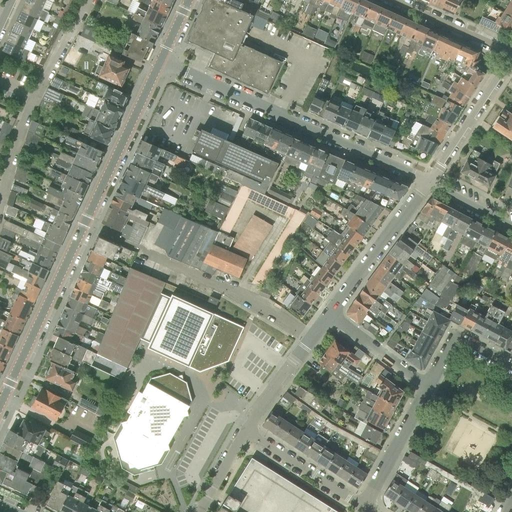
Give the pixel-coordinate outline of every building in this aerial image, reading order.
[(48,13),(49,12),(53,3),(52,3),(46,0),(25,0),(25,2),(48,13)] [(98,0),(96,5),(103,9),(106,2),(107,1),(111,3),(112,0),(98,0)] [(138,0),(137,3),(140,4),(167,16),(171,7),(154,0),(138,0)] [(190,40),(208,48),(218,53),(211,66),(266,91),(277,66),(281,68),(286,59),(245,41),(241,39),(249,21),(250,21),(252,16),(253,16),(214,0),(207,0),(196,27),(190,40)] [(214,0),(253,16),(252,16),(254,17),(255,15),(258,9),(235,0),(214,0)] [(324,14),(325,11),(329,0),(316,0),(314,6),(313,8),(315,10),(324,14)] [(343,0),(329,0),(325,11),(331,14),(336,16),(343,0)] [(359,0),(343,0),(336,16),(347,21),(351,13),(353,14),(359,0)] [(359,17),(355,25),(354,25),(351,32),(357,34),(360,27),(371,4),(362,0),(359,0),(353,14),(359,17)] [(429,0),(428,3),(441,9),(445,0),(429,0)] [(445,0),(441,9),(454,15),(460,0),(445,0)] [(142,24),(160,31),(167,16),(140,4),(137,3),(132,1),(128,11),(135,14),(144,19),(142,24)] [(38,20),(38,19),(44,22),(48,13),(25,2),(20,12),(38,20)] [(308,15),(310,16),(313,8),(314,6),(309,4),(304,13),(308,15)] [(366,30),(367,28),(372,30),(381,8),(371,4),(360,27),(366,30)] [(372,30),(378,33),(384,36),(387,29),(386,29),(392,13),(381,8),(372,30)] [(255,15),(268,21),(270,15),(259,11),(259,10),(258,9),(255,15)] [(16,22),(33,30),(38,20),(20,12),(16,22)] [(388,46),(391,41),(395,33),(400,35),(407,20),(392,13),(386,29),(387,29),(389,30),(386,38),(385,38),(383,44),(388,46)] [(497,25),(511,35),(511,34),(511,18),(505,13),(501,19),(499,18),(495,23),(498,24),(497,25)] [(135,14),(134,15),(130,23),(125,21),(122,28),(131,33),(154,44),(160,31),(142,24),(144,19),(135,14)] [(407,48),(418,25),(407,20),(400,35),(406,38),(402,46),(407,48)] [(16,22),(13,28),(11,31),(28,39),(33,30),(16,22)] [(81,36),(94,42),(99,32),(85,25),(81,36)] [(407,48),(408,48),(406,52),(410,54),(411,54),(413,51),(418,53),(428,30),(418,25),(407,48)] [(316,37),(325,41),(329,33),(319,29),(316,37)] [(451,40),(440,35),(428,30),(418,53),(418,54),(423,56),(427,48),(438,53),(437,56),(442,59),(451,40)] [(28,39),(11,31),(7,41),(24,49),(28,39)] [(149,53),(154,44),(131,33),(131,34),(127,43),(149,53)] [(442,59),(447,61),(448,59),(454,61),(462,45),(451,40),(442,59)] [(2,51),(24,61),(29,52),(24,50),(24,49),(7,41),(2,51)] [(143,59),(146,60),(149,53),(127,43),(126,43),(126,44),(127,44),(123,54),(141,63),(143,59)] [(453,64),(453,65),(461,69),(470,49),(462,45),(454,61),(455,61),(453,64)] [(349,58),(352,60),(353,60),(356,52),(350,49),(347,57),(349,58)] [(476,59),(479,52),(470,49),(461,69),(465,71),(468,66),(470,67),(473,63),(478,65),(480,60),(476,59)] [(360,60),(370,65),(373,58),(362,54),(360,60)] [(125,80),(124,78),(128,70),(121,67),(123,63),(109,56),(104,68),(100,67),(98,68),(96,73),(97,75),(100,76),(100,77),(121,86),(122,84),(124,83),(125,80)] [(476,88),(485,74),(480,71),(481,68),(478,65),(473,63),(470,67),(468,66),(465,71),(460,78),(461,78),(476,88)] [(444,82),(448,75),(443,72),(439,79),(444,82)] [(421,80),(409,74),(406,80),(419,85),(421,80)] [(362,85),(365,79),(358,76),(356,82),(362,85)] [(63,82),(54,77),(49,85),(58,91),(60,88),(63,82)] [(470,98),(476,88),(461,78),(458,84),(454,82),(451,86),(470,98)] [(319,98),(323,90),(327,81),(322,79),(315,93),(307,112),(320,117),(327,102),(324,100),(319,98)] [(428,89),(430,84),(423,81),(421,86),(428,89)] [(66,91),(69,86),(63,82),(60,88),(66,91)] [(123,109),(127,100),(125,99),(127,95),(98,82),(95,88),(99,90),(96,96),(123,109)] [(442,86),(448,91),(451,93),(448,98),(444,95),(442,98),(447,101),(463,108),(470,98),(451,86),(449,85),(445,82),(442,86)] [(416,95),(419,89),(413,87),(411,93),(416,95)] [(48,88),(42,99),(62,107),(64,102),(61,101),(63,95),(48,88)] [(372,99),(374,93),(363,88),(361,94),(372,99)] [(118,120),(123,109),(96,96),(91,94),(86,105),(94,109),(94,108),(118,120)] [(442,109),(458,116),(463,108),(447,101),(442,98),(441,99),(438,98),(434,96),(431,103),(442,108),(442,109)] [(334,105),(327,102),(320,117),(331,122),(339,106),(334,104),(334,105)] [(340,106),(339,106),(331,122),(344,128),(354,107),(342,102),(340,106)] [(452,125),(458,116),(442,109),(442,108),(431,103),(431,104),(428,102),(423,113),(429,115),(430,115),(452,125)] [(355,132),(366,109),(361,107),(361,108),(355,105),(354,107),(344,128),(355,132)] [(94,109),(89,119),(114,130),(118,120),(94,108),(94,109)] [(377,114),(371,112),(366,110),(366,109),(355,132),(367,138),(377,114)] [(499,118),(493,127),(511,140),(511,114),(511,115),(505,111),(500,118),(499,118)] [(378,113),(378,115),(377,114),(367,138),(377,142),(388,118),(378,113)] [(429,115),(425,122),(423,125),(445,135),(452,125),(430,115),(429,115)] [(377,142),(388,147),(399,122),(388,118),(377,142)] [(83,134),(107,145),(114,130),(89,119),(83,134)] [(250,119),(249,120),(239,143),(250,147),(260,123),(250,119)] [(33,135),(33,134),(38,123),(32,121),(28,132),(33,135)] [(2,129),(7,131),(10,133),(13,126),(9,124),(5,122),(2,129)] [(250,147),(255,149),(254,150),(260,152),(261,152),(264,146),(271,128),(260,123),(250,147)] [(438,145),(445,135),(423,125),(421,129),(416,135),(424,138),(424,139),(438,145)] [(79,131),(70,127),(67,134),(76,138),(79,131)] [(273,154),(282,133),(271,128),(264,146),(270,148),(268,152),(273,154)] [(232,144),(202,130),(192,152),(261,182),(261,184),(252,180),(248,188),(263,194),(277,164),(232,144)] [(282,161),(292,137),(282,133),(273,154),(272,157),(282,161)] [(401,143),(431,156),(438,145),(424,139),(424,138),(416,135),(415,135),(413,141),(407,138),(404,137),(401,143)] [(77,154),(98,163),(103,152),(86,144),(82,142),(81,142),(77,140),(69,136),(65,143),(79,150),(77,154)] [(303,142),(292,137),(282,161),(293,166),(303,142)] [(471,150),(476,142),(472,139),(467,147),(471,150)] [(176,156),(141,140),(135,152),(164,165),(167,159),(173,162),(176,156)] [(304,171),(314,147),(303,142),(293,166),(297,168),(304,171)] [(35,148),(25,144),(21,155),(21,156),(35,160),(39,150),(35,148)] [(310,175),(313,176),(317,178),(327,153),(314,147),(304,171),(305,171),(311,173),(310,175)] [(480,154),(474,150),(462,172),(476,179),(484,162),(477,158),(480,154)] [(58,159),(93,174),(98,163),(77,154),(70,151),(68,156),(61,153),(58,159)] [(165,166),(164,165),(135,152),(130,164),(158,177),(161,172),(162,172),(165,166)] [(333,185),(333,184),(334,185),(345,160),(327,153),(317,178),(327,182),(331,184),(330,184),(333,185)] [(221,167),(207,161),(206,164),(191,157),(189,161),(218,174),(221,167)] [(88,185),(93,174),(58,159),(53,170),(88,185)] [(356,165),(345,160),(334,185),(342,188),(346,183),(345,182),(356,165)] [(476,179),(489,186),(500,164),(494,161),(491,165),(484,162),(476,179)] [(156,183),(158,177),(130,164),(124,176),(152,188),(154,182),(156,183)] [(352,193),(367,170),(356,165),(345,182),(346,183),(351,186),(347,191),(352,193)] [(64,188),(83,196),(88,185),(53,170),(51,169),(49,174),(57,178),(54,183),(64,188)] [(367,189),(376,174),(367,170),(352,193),(351,194),(355,196),(356,195),(357,195),(363,187),(367,189)] [(16,173),(13,178),(25,183),(27,178),(16,173)] [(393,181),(376,174),(367,189),(376,192),(369,201),(376,204),(382,195),(384,195),(393,181)] [(177,200),(164,194),(152,188),(124,176),(118,189),(146,201),(149,194),(161,200),(174,206),(177,200)] [(327,182),(317,178),(313,176),(310,183),(316,185),(317,183),(324,187),(327,182)] [(243,177),(240,184),(248,188),(252,180),(243,177)] [(376,204),(384,208),(392,211),(408,190),(407,187),(393,181),(384,195),(382,195),(376,204)] [(219,190),(223,191),(234,196),(235,197),(238,192),(221,184),(219,190)] [(26,196),(28,190),(14,185),(4,213),(16,217),(19,209),(13,207),(18,193),(26,196)] [(49,194),(78,207),(83,196),(64,188),(63,191),(50,185),(47,193),(49,194)] [(267,193),(277,198),(281,191),(271,186),(267,193)] [(304,192),(310,196),(313,190),(307,187),(304,192)] [(114,197),(132,205),(135,199),(136,201),(138,205),(150,210),(152,204),(146,201),(118,189),(114,197)] [(234,196),(223,191),(218,203),(229,208),(234,196)] [(281,191),(277,198),(289,203),(292,197),(281,191)] [(73,218),(78,207),(49,194),(46,200),(56,205),(54,209),(73,218)] [(384,208),(376,204),(369,201),(357,195),(356,195),(355,196),(354,199),(362,206),(361,207),(377,218),(384,208)] [(130,210),(132,205),(114,197),(110,205),(137,217),(145,221),(147,215),(135,210),(132,212),(130,210)] [(414,221),(422,227),(424,229),(426,225),(431,227),(433,224),(439,227),(441,223),(440,222),(448,207),(434,200),(433,199),(431,200),(414,221)] [(40,212),(43,205),(32,200),(29,207),(40,212)] [(211,214),(223,220),(229,208),(216,203),(211,214)] [(110,205),(106,214),(124,223),(126,218),(135,222),(137,217),(110,205)] [(350,205),(346,210),(354,215),(370,227),(377,218),(361,207),(358,211),(350,205)] [(323,211),(314,206),(309,215),(317,220),(323,211)] [(446,239),(460,213),(448,207),(440,222),(441,223),(447,225),(441,236),(446,239)] [(73,218),(54,209),(53,209),(46,222),(66,232),(73,218)] [(182,217),(163,209),(161,214),(159,217),(156,223),(164,226),(154,245),(164,250),(182,217)] [(350,221),(347,225),(347,226),(362,237),(363,235),(365,235),(367,233),(367,231),(370,227),(354,215),(346,210),(343,209),(340,214),(350,221)] [(447,251),(452,241),(457,232),(463,235),(471,219),(460,213),(446,239),(447,239),(445,242),(442,249),(447,251)] [(102,224),(103,224),(120,232),(124,223),(106,214),(102,224)] [(251,214),(234,250),(250,258),(252,253),(257,255),(272,223),(251,214)] [(33,230),(28,228),(30,224),(7,215),(5,220),(33,231),(33,230)] [(120,236),(139,245),(149,223),(145,221),(137,217),(135,222),(132,227),(126,224),(120,236)] [(182,217),(164,250),(168,257),(180,262),(200,225),(182,217)] [(52,242),(60,246),(66,232),(46,222),(38,218),(34,226),(36,228),(46,233),(54,237),(52,242)] [(484,226),(471,219),(463,235),(459,243),(472,249),(476,242),(475,242),(484,226)] [(29,231),(14,225),(5,221),(2,228),(15,234),(21,236),(26,238),(28,232),(29,231)] [(425,252),(426,252),(427,249),(419,243),(421,239),(418,237),(419,234),(414,231),(416,226),(413,223),(404,235),(425,252)] [(218,233),(200,225),(180,262),(199,270),(218,233)] [(355,247),(362,237),(347,226),(340,235),(355,247)] [(483,253),(494,232),(484,226),(475,242),(476,242),(480,244),(477,250),(483,253)] [(0,234),(12,240),(15,234),(2,228),(0,233),(0,234)] [(326,239),(330,242),(337,247),(336,248),(348,256),(355,247),(340,235),(333,230),(326,239)] [(34,233),(33,234),(28,232),(26,238),(57,252),(60,246),(52,242),(54,237),(46,233),(44,238),(34,233)] [(483,253),(483,254),(496,260),(498,255),(500,256),(509,239),(494,232),(483,253)] [(199,270),(213,276),(217,269),(239,278),(247,260),(227,251),(232,239),(218,233),(199,270)] [(107,257),(114,261),(118,251),(129,256),(132,251),(98,235),(91,252),(106,259),(107,257)] [(422,257),(425,252),(404,235),(396,245),(409,255),(412,250),(422,257)] [(37,254),(53,261),(57,252),(26,238),(21,236),(19,242),(38,251),(37,254)] [(0,237),(0,248),(9,252),(14,243),(0,237)] [(500,256),(501,256),(495,269),(502,273),(511,253),(511,240),(509,239),(500,256)] [(337,247),(330,242),(323,251),(323,252),(341,266),(348,256),(336,248),(337,247)] [(419,270),(413,266),(409,263),(405,260),(409,255),(396,245),(389,255),(415,275),(419,270)] [(12,257),(0,251),(0,259),(9,263),(12,257)] [(35,257),(25,253),(20,251),(18,256),(22,258),(48,270),(53,261),(37,254),(35,257)] [(323,252),(323,251),(322,251),(315,261),(322,266),(322,267),(327,271),(325,272),(332,277),(341,266),(323,252)] [(118,275),(121,268),(111,263),(110,265),(104,262),(106,259),(91,252),(87,261),(118,275)] [(424,259),(429,262),(433,257),(428,253),(424,259)] [(511,253),(502,273),(499,280),(506,283),(511,271),(511,270),(511,267),(511,253)] [(472,254),(462,272),(471,277),(481,258),(472,254)] [(393,275),(400,280),(405,274),(412,279),(415,275),(389,255),(381,266),(393,275)] [(25,266),(23,270),(44,279),(48,270),(22,258),(20,264),(25,266)] [(6,270),(9,263),(0,259),(0,266),(1,267),(6,270)] [(87,261),(82,270),(122,289),(126,279),(118,275),(87,261)] [(292,275),(297,265),(293,263),(288,274),(292,275)] [(455,274),(443,265),(429,284),(428,285),(425,289),(419,298),(415,303),(421,305),(420,306),(427,309),(433,312),(445,318),(449,310),(446,309),(450,303),(459,286),(453,283),(449,282),(455,274)] [(15,266),(12,272),(15,273),(13,277),(20,280),(24,282),(24,281),(40,289),(45,280),(44,279),(23,270),(20,269),(20,268),(15,266)] [(403,293),(397,289),(388,282),(393,275),(381,266),(372,277),(400,298),(403,293)] [(322,267),(321,269),(313,278),(325,287),(332,277),(325,272),(327,271),(322,267)] [(166,283),(154,278),(130,268),(126,279),(122,289),(120,293),(118,297),(115,306),(109,320),(107,325),(102,339),(100,344),(95,354),(127,368),(140,339),(161,293),(166,283)] [(106,288),(106,287),(120,293),(122,289),(82,270),(78,279),(95,287),(96,284),(106,288)] [(385,301),(388,296),(396,302),(400,298),(372,277),(365,286),(385,301)] [(313,278),(311,281),(307,279),(303,285),(303,284),(302,285),(318,297),(325,287),(313,278)] [(94,290),(95,287),(78,279),(74,288),(101,301),(101,300),(103,295),(94,290)] [(20,280),(16,288),(14,293),(34,302),(40,289),(24,281),(24,282),(20,280)] [(480,294),(483,288),(469,281),(466,286),(480,294)] [(495,288),(492,287),(486,284),(483,291),(491,295),(495,288)] [(296,294),(296,295),(311,306),(318,297),(302,285),(296,294)] [(380,311),(386,315),(389,311),(382,305),(385,301),(365,286),(359,295),(380,311)] [(465,289),(459,286),(450,303),(455,306),(465,289)] [(70,298),(87,306),(88,302),(98,307),(98,306),(106,309),(109,303),(101,300),(101,301),(74,288),(70,298)] [(272,292),(261,288),(258,294),(269,299),(272,292)] [(12,298),(16,300),(10,314),(25,321),(34,302),(14,293),(14,294),(12,298)] [(147,348),(200,372),(220,364),(229,344),(235,347),(244,328),(172,295),(171,298),(161,293),(140,339),(150,344),(147,348)] [(110,304),(115,306),(118,297),(114,295),(110,304)] [(296,295),(288,305),(303,316),(311,306),(296,295)] [(352,305),(364,314),(368,310),(376,316),(380,311),(359,295),(352,305)] [(217,305),(219,300),(210,297),(208,301),(217,305)] [(85,308),(87,306),(70,298),(65,307),(92,319),(95,312),(85,308)] [(485,318),(484,318),(479,315),(470,331),(476,334),(478,334),(482,337),(500,302),(494,299),(491,305),(492,305),(485,318)] [(498,326),(504,313),(508,306),(500,302),(482,337),(488,340),(489,342),(494,344),(502,328),(498,326)] [(371,319),(364,314),(352,305),(346,313),(347,315),(373,335),(376,331),(368,324),(371,319)] [(470,331),(479,315),(473,312),(475,307),(471,305),(467,312),(467,311),(459,326),(470,331)] [(452,312),(448,320),(450,321),(459,326),(467,311),(456,306),(452,312)] [(65,307),(61,316),(78,324),(80,321),(89,325),(89,324),(92,326),(94,320),(92,319),(65,307)] [(444,331),(450,321),(448,320),(445,318),(433,312),(427,309),(425,312),(425,313),(422,319),(444,331)] [(18,336),(25,321),(10,314),(9,315),(6,322),(0,319),(0,328),(2,329),(18,336)] [(90,332),(86,331),(77,327),(78,324),(61,316),(57,325),(83,338),(84,337),(87,338),(90,332)] [(439,341),(444,331),(422,319),(419,325),(424,328),(422,332),(439,341)] [(511,322),(508,331),(502,328),(494,344),(500,348),(503,348),(504,348),(509,339),(511,334),(511,322)] [(53,334),(58,337),(70,342),(71,339),(81,343),(83,338),(57,325),(53,334)] [(2,329),(0,328),(0,334),(0,344),(12,350),(18,336),(2,329)] [(434,351),(439,341),(422,332),(420,336),(415,333),(412,339),(434,351)] [(398,335),(395,334),(390,340),(397,344),(399,339),(398,335)] [(68,348),(71,343),(70,342),(58,337),(56,342),(68,348)] [(428,361),(434,351),(412,339),(408,345),(413,348),(411,352),(428,361)] [(387,345),(393,350),(396,344),(397,344),(390,340),(387,345)] [(95,354),(100,344),(94,341),(93,341),(91,347),(89,351),(95,354)] [(89,351),(71,343),(68,348),(56,342),(53,348),(77,359),(90,365),(95,354),(89,351)] [(328,348),(326,350),(326,352),(325,354),(339,364),(347,369),(348,369),(351,363),(355,366),(360,360),(336,342),(333,343),(330,347),(328,348)] [(0,361),(6,364),(12,350),(0,344),(0,361)] [(77,359),(53,348),(49,357),(51,358),(50,361),(53,363),(71,371),(77,359)] [(407,354),(402,351),(400,355),(421,371),(424,370),(428,361),(411,352),(409,351),(407,354)] [(334,368),(345,377),(356,385),(362,376),(354,372),(348,369),(347,369),(339,364),(325,354),(322,357),(321,358),(319,361),(319,362),(318,363),(330,373),(334,368)] [(71,371),(53,363),(49,371),(48,370),(46,371),(45,374),(45,377),(47,377),(46,378),(53,382),(53,383),(57,386),(58,384),(72,390),(79,374),(71,371)] [(122,379),(126,369),(115,363),(110,374),(122,380),(122,379)] [(128,463),(130,468),(135,467),(138,468),(153,464),(157,463),(164,451),(169,450),(168,444),(183,417),(188,416),(187,410),(192,402),(186,383),(183,381),(182,376),(177,377),(170,373),(151,378),(143,394),(139,392),(128,412),(131,414),(127,420),(127,421),(122,422),(123,428),(117,440),(122,459),(128,463)] [(402,391),(380,375),(376,382),(381,386),(379,387),(383,390),(379,397),(379,398),(395,407),(396,405),(398,405),(400,402),(399,400),(402,394),(402,391)] [(67,401),(42,387),(36,398),(34,396),(29,406),(33,408),(33,407),(56,420),(67,401)] [(328,403),(300,387),(295,394),(320,413),(328,403)] [(287,392),(283,397),(291,403),(295,398),(287,392)] [(372,410),(389,418),(390,417),(392,417),(394,413),(393,411),(395,407),(379,398),(379,397),(368,392),(365,397),(376,403),(373,409),(372,410)] [(291,404),(292,403),(300,408),(303,404),(295,398),(291,403),(291,404)] [(340,408),(344,401),(340,399),(336,406),(340,408)] [(96,414),(100,408),(88,402),(85,409),(96,414)] [(386,428),(388,425),(387,423),(389,418),(372,410),(373,409),(362,403),(359,409),(370,415),(367,421),(383,429),(384,428),(384,429),(386,428)] [(304,411),(308,414),(311,410),(303,404),(300,408),(304,411)] [(314,418),(316,420),(319,415),(311,410),(308,414),(314,418)] [(282,419),(272,412),(271,412),(262,426),(273,433),(282,419)] [(324,425),(325,426),(328,421),(319,415),(316,420),(318,421),(324,425)] [(316,420),(314,418),(310,424),(314,427),(318,421),(316,420)] [(292,425),(282,419),(273,433),(283,440),(292,425)] [(50,433),(26,420),(23,421),(21,425),(20,425),(19,425),(18,425),(17,426),(16,426),(16,427),(15,428),(15,429),(15,430),(16,430),(16,431),(17,432),(17,433),(16,434),(28,441),(29,441),(35,444),(38,438),(40,439),(42,436),(47,439),(50,433)] [(333,425),(328,421),(325,426),(328,428),(334,431),(336,427),(333,425)] [(354,433),(356,429),(347,424),(345,428),(354,433)] [(366,424),(360,436),(375,444),(381,433),(366,424)] [(303,432),(292,425),(283,440),(294,447),(303,432)] [(345,431),(336,427),(334,431),(343,436),(345,431)] [(94,439),(81,432),(75,429),(70,440),(88,449),(94,439)] [(44,464),(50,452),(43,448),(41,453),(26,446),(28,441),(16,434),(17,433),(10,430),(3,443),(44,464)] [(354,436),(345,431),(343,436),(352,441),(354,436)] [(304,454),(314,440),(303,432),(294,447),(304,454)] [(363,441),(354,436),(352,441),(360,445),(363,441)] [(325,447),(314,440),(304,454),(315,461),(325,447)] [(362,456),(374,463),(377,457),(368,452),(372,446),(363,441),(360,445),(366,448),(362,456)] [(44,464),(3,443),(0,450),(0,453),(18,463),(18,462),(20,458),(31,463),(29,467),(28,468),(40,474),(41,472),(44,464)] [(377,457),(381,451),(372,446),(368,452),(377,457)] [(335,454),(325,447),(315,461),(326,468),(335,454)] [(417,462),(420,457),(410,452),(407,458),(404,462),(414,468),(417,462)] [(0,470),(39,490),(40,488),(41,489),(47,476),(41,472),(40,474),(28,468),(29,467),(18,462),(18,463),(0,453),(0,470)] [(346,461),(335,454),(326,468),(336,475),(346,461)] [(58,455),(51,468),(62,473),(68,460),(58,455)] [(420,457),(417,462),(420,463),(425,466),(427,461),(420,457)] [(337,511),(252,458),(217,511),(337,511)] [(357,468),(346,461),(336,475),(347,482),(357,468)] [(433,470),(435,466),(427,461),(425,466),(433,470)] [(441,475),(443,471),(435,466),(433,470),(437,473),(441,475)] [(87,477),(90,472),(82,468),(79,473),(87,477)] [(358,489),(367,475),(357,468),(347,482),(358,489)] [(0,482),(35,499),(39,490),(0,470),(0,482)] [(449,479),(451,475),(443,471),(441,475),(449,479)] [(384,494),(394,501),(408,481),(397,474),(384,494)] [(460,480),(451,475),(449,479),(457,484),(460,480)] [(59,511),(67,495),(70,488),(73,484),(60,478),(46,505),(59,511)] [(135,494),(138,489),(121,480),(118,485),(135,494)] [(466,489),(468,484),(460,480),(457,484),(466,489)] [(408,481),(394,501),(405,508),(414,494),(416,491),(417,490),(418,488),(408,481)] [(476,489),(468,484),(466,489),(473,493),(476,489)] [(59,511),(72,511),(83,491),(77,488),(72,498),(67,495),(59,511)] [(482,498),(484,494),(476,489),(473,493),(482,498)] [(87,511),(90,507),(83,504),(88,494),(83,491),(72,511),(87,511)] [(127,492),(124,498),(132,502),(135,496),(127,492)] [(417,511),(425,502),(414,494),(405,508),(410,511),(417,511)] [(491,505),(491,504),(494,499),(484,494),(482,498),(481,499),(491,505)] [(428,496),(427,497),(427,498),(425,502),(417,511),(433,511),(438,504),(439,502),(430,496),(428,496)] [(102,511),(107,503),(101,501),(96,511),(90,507),(87,511),(102,511)] [(447,505),(440,501),(439,502),(438,504),(433,511),(448,511),(449,511),(451,508),(447,505)] [(102,511),(108,511),(112,506),(107,503),(102,511)]
